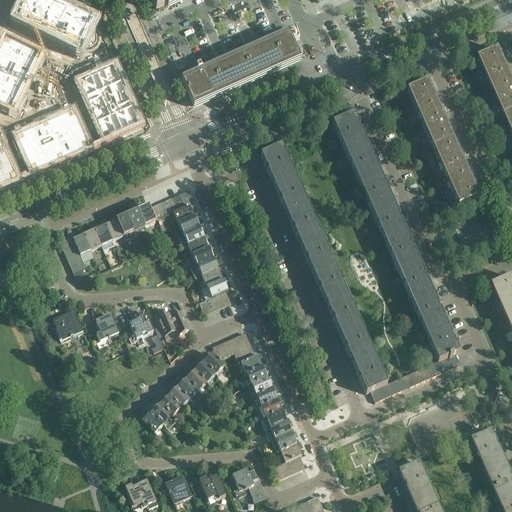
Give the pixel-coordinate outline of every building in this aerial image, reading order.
[(95,26),(96,25),(44,0),(21,0),(8,27),(78,61),(83,51),(85,51),(88,50),(91,48),(93,45),(94,41),(93,38),(92,35),(91,34),(95,26)] [(185,0),(152,0),(158,12),(185,0)] [(4,36),(0,43),(0,112),(11,118),(42,55),(4,36)] [(193,107),(299,60),(289,37),(183,84),(193,107)] [(511,81),(511,79),(500,52),(479,61),(492,90),(511,81)] [(144,132),(115,70),(78,87),(107,149),(144,132)] [(511,115),(511,81),(492,90),(505,119),(511,115)] [(440,113),(427,84),(407,93),(419,122),(440,113)] [(16,139),(35,181),(93,155),(74,113),(16,139)] [(453,142),(440,113),(419,122),(432,151),(453,142)] [(367,146),(353,116),(332,126),(346,156),(367,146)] [(0,193),(23,184),(0,131),(0,193)] [(465,171),(453,142),(432,151),(445,180),(465,171)] [(380,176),(367,146),(346,156),(359,186),(380,176)] [(295,178),(285,157),(281,148),(260,158),(273,188),(295,178)] [(478,200),(465,171),(445,180),(458,209),(478,200)] [(393,206),(380,176),(359,186),(372,215),(393,206)] [(308,208),(299,187),(295,178),(273,188),(287,218),(308,208)] [(195,208),(189,193),(182,196),(187,209),(189,208),(190,210),(195,208)] [(187,209),(182,196),(176,199),(182,211),(187,209)] [(182,211),(176,199),(171,201),(177,213),(182,211)] [(177,213),(171,201),(166,203),(172,215),(173,215),(177,213)] [(172,215),(166,203),(161,205),(167,217),(172,215)] [(167,217),(161,205),(156,208),(161,220),(167,217)] [(406,236),(393,206),(372,215),(385,245),(406,236)] [(155,223),(149,211),(148,208),(139,212),(137,213),(144,229),(155,224),(155,223)] [(161,220),(156,208),(149,211),(155,223),(161,220)] [(193,217),(190,210),(189,208),(187,209),(182,211),(177,213),(173,215),(178,226),(194,219),(193,217)] [(321,238),(311,216),(308,208),(287,218),(300,247),(321,238)] [(135,214),(128,217),(126,218),(134,234),(144,229),(137,213),(135,214)] [(124,219),(118,222),(116,223),(123,239),(134,234),(126,218),(124,219)] [(198,227),(195,221),(194,219),(178,226),(183,236),(199,229),(198,227)] [(114,223),(107,226),(105,227),(112,243),(123,239),(116,223),(114,223)] [(103,228),(96,231),(94,232),(101,248),(112,243),(105,227),(103,228)] [(203,238),(200,231),(199,229),(183,236),(187,247),(203,240),(203,238)] [(92,233),(86,236),(84,237),(91,253),(101,248),(94,232),(92,233)] [(74,244),(73,242),(75,241),(73,236),(58,242),(61,249),(74,244)] [(419,265),(406,236),(385,245),(398,275),(419,265)] [(82,238),(75,241),(73,242),(74,244),(76,249),(78,254),(80,258),(91,253),(84,237),(82,238)] [(334,267),(325,247),(321,238),(300,247),(313,277),(334,267)] [(207,249),(204,242),(203,240),(187,247),(192,258),(208,251),(207,249)] [(64,254),(76,249),(74,244),(61,249),(64,254)] [(66,259),(78,254),(76,249),(64,254),(66,259)] [(212,259),(209,253),(208,251),(192,258),(197,268),(213,261),(212,259)] [(68,265),(80,259),(80,258),(78,254),(66,259),(68,265)] [(70,270),(83,264),(80,259),(68,265),(70,270)] [(217,270),(214,263),(213,261),(197,268),(202,279),(218,272),(217,270)] [(85,270),(83,264),(70,270),(73,275),(85,270)] [(433,295),(419,265),(398,275),(411,305),(433,295)] [(347,297),(338,276),(334,267),(313,277),(326,307),(347,297)] [(87,275),(85,270),(73,275),(75,280),(87,275)] [(221,281),(218,274),(218,272),(202,279),(206,290),(222,283),(221,281)] [(511,314),(511,279),(493,288),(506,317),(511,314)] [(227,294),(223,285),(222,283),(206,290),(211,301),(215,299),(220,297),(225,295),(227,294)] [(231,307),(226,297),(225,295),(220,297),(225,309),(231,307)] [(446,325),(433,295),(411,305),(425,334),(446,325)] [(225,309),(220,297),(215,299),(220,311),(225,309)] [(360,327),(351,306),(347,297),(326,307),(339,336),(360,327)] [(215,299),(211,301),(210,302),(215,314),(220,311),(215,299)] [(215,314),(210,302),(205,304),(210,316),(215,314)] [(210,316),(205,304),(199,306),(205,318),(210,316)] [(83,336),(74,315),(66,318),(62,309),(44,317),(51,332),(55,330),(62,345),(65,344),(70,342),(73,341),(72,339),(77,336),(78,338),(83,336)] [(189,332),(182,314),(180,315),(176,317),(175,317),(174,317),(175,319),(172,321),(168,313),(156,318),(164,338),(176,333),(178,337),(189,332)] [(153,335),(144,315),(127,322),(134,337),(139,335),(141,340),(153,335)] [(118,337),(110,317),(101,321),(100,320),(99,320),(100,322),(95,324),(100,335),(96,336),(100,345),(108,341),(108,342),(110,341),(110,340),(118,337)] [(459,355),(446,325),(425,334),(438,364),(444,362),(449,359),(455,357),(459,355)] [(374,357),(364,335),(360,327),(339,336),(352,366),(374,357)] [(250,349),(245,336),(239,339),(245,351),(250,349)] [(245,351),(239,339),(234,341),(239,353),(245,351)] [(239,353),(234,341),(229,343),(234,356),(239,353)] [(234,356),(229,343),(223,346),(229,358),(233,356),(234,356)] [(229,358),(223,346),(218,348),(224,360),(229,358)] [(224,360),(218,348),(212,350),(214,354),(212,356),(218,363),(224,360)] [(235,361),(253,354),(250,349),(245,351),(239,353),(234,356),(233,356),(235,361)] [(238,367),(241,365),(255,359),(253,354),(235,361),(238,367)] [(224,369),(218,363),(212,356),(206,362),(203,359),(200,362),(203,365),(215,378),(224,369)] [(262,369),(259,362),(263,361),(261,356),(255,359),(241,365),(245,376),(262,369)] [(387,387),(378,366),(374,357),(352,366),(366,396),(370,395),(376,392),(381,389),(387,387)] [(460,368),(455,357),(449,359),(454,370),(460,368)] [(454,370),(449,359),(444,362),(449,373),(454,370)] [(449,373),(444,362),(438,364),(443,375),(449,373)] [(443,375),(438,364),(433,367),(438,378),(443,375)] [(215,378),(203,365),(197,371),(194,368),(191,371),(194,374),(200,380),(206,387),(215,378)] [(438,378),(433,367),(427,369),(432,380),(438,378)] [(267,380),(264,373),(268,372),(266,368),(262,369),(245,376),(250,388),(267,380)] [(432,380),(427,369),(422,371),(427,383),(432,380)] [(427,383),(422,371),(416,374),(421,385),(427,383)] [(206,387),(200,380),(194,374),(189,379),(186,376),(183,379),(185,382),(198,395),(206,387)] [(421,385),(416,374),(411,376),(416,387),(421,385)] [(416,387),(411,376),(405,378),(410,390),(416,387)] [(272,392),(269,385),(272,383),(271,379),(267,380),(250,388),(255,399),(272,392)] [(410,390),(405,379),(398,382),(403,393),(410,390)] [(198,395),(185,382),(180,387),(177,384),(174,388),(177,391),(189,403),(198,395)] [(402,393),(397,382),(392,384),(397,396),(402,393)] [(397,396),(392,384),(387,387),(391,398),(397,396)] [(391,398),(387,387),(381,389),(386,400),(391,398)] [(386,400),(381,389),(376,392),(381,403),(386,400)] [(277,403),(274,396),(277,394),(276,390),(272,392),(255,399),(260,410),(277,403)] [(189,403),(177,391),(171,396),(168,393),(165,396),(168,399),(180,412),(189,403)] [(381,403),(376,392),(370,395),(375,406),(381,403)] [(180,412),(168,399),(163,404),(160,401),(156,404),(159,407),(159,408),(172,420),(180,412)] [(281,414),(278,407),(282,405),(280,401),(277,403),(260,410),(265,421),(281,414)] [(172,420),(159,408),(154,413),(151,410),(148,413),(151,416),(163,429),(172,420)] [(286,425),(283,418),(287,416),(285,412),(281,414),(265,421),(270,432),(286,425)] [(163,429),(151,416),(145,421),(142,418),(139,421),(154,437),(163,429)] [(291,436),(288,429),(292,427),(290,423),(286,425),(270,432),(275,443),(291,436)] [(296,447),(293,440),(297,438),(295,434),(291,436),(275,443),(280,454),(296,447)] [(507,464),(494,434),(473,443),(486,473),(507,464)] [(301,458),(298,451),(302,449),(300,445),(296,447),(280,454),(285,465),(285,466),(289,464),(294,462),(299,459),(301,458)] [(305,472),(299,459),(294,462),(299,474),(305,472)] [(299,474),(294,462),(289,464),(294,476),(299,474)] [(294,476),(289,464),(285,466),(285,465),(283,466),(288,479),(294,476)] [(511,497),(511,474),(507,464),(486,473),(499,503),(511,497)] [(288,479),(283,466),(278,468),(283,481),(288,479)] [(435,496),(426,474),(422,466),(401,475),(414,505),(435,496)] [(283,481),(278,468),(272,471),(277,483),(283,481)] [(265,501),(253,472),(247,475),(246,472),(232,479),(236,489),(234,489),(233,492),(236,498),(239,499),(244,497),(245,500),(247,498),(245,493),(248,491),(255,505),(265,501)] [(225,499),(216,479),(210,481),(209,478),(198,483),(207,503),(213,500),(215,503),(225,499)] [(191,500),(182,481),(176,483),(177,484),(172,486),(172,484),(166,487),(166,488),(174,507),(191,500)] [(156,503),(147,483),(137,487),(141,494),(135,496),(131,487),(128,489),(125,490),(133,509),(135,508),(145,504),(147,507),(156,503)] [(442,511),(439,505),(435,496),(414,505),(416,511),(442,511)] [(511,511),(511,497),(499,503),(503,511),(511,511)] [(322,511),(317,500),(312,502),(315,511),(322,511)] [(315,511),(312,502),(306,505),(309,511),(315,511)]
